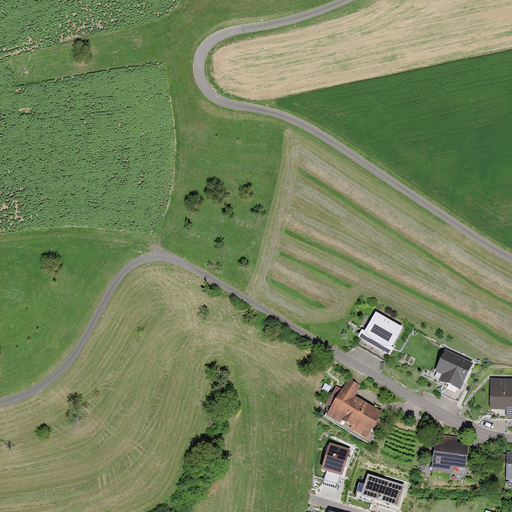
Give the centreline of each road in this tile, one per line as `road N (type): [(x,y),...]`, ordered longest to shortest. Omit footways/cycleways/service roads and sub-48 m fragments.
road 1 (track): [(343,0),(205,44),(196,62),(205,93),(308,130),(511,258)]
road 2 (track): [(343,356),(182,264),(153,258),(123,271),(55,373),(0,404)]
road 3 (residential): [(511,439),(458,423),(343,356)]
road 4 (track): [(162,257),(143,245),(61,234),(0,241)]
